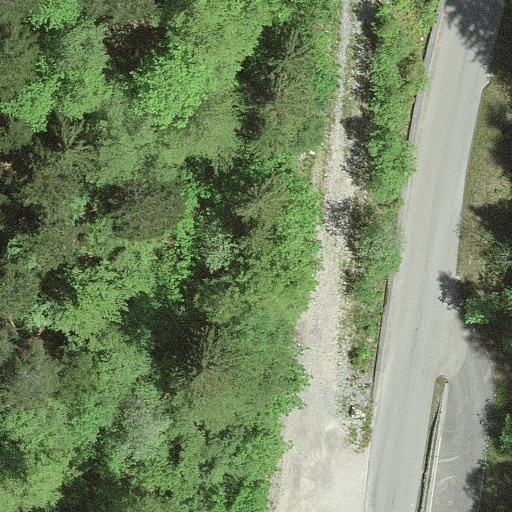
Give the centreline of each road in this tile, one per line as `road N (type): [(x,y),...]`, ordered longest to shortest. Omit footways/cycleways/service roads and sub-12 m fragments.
road 1 (unclassified): [(486,0),(445,168),(388,511)]
road 2 (track): [(344,0),(300,511)]
